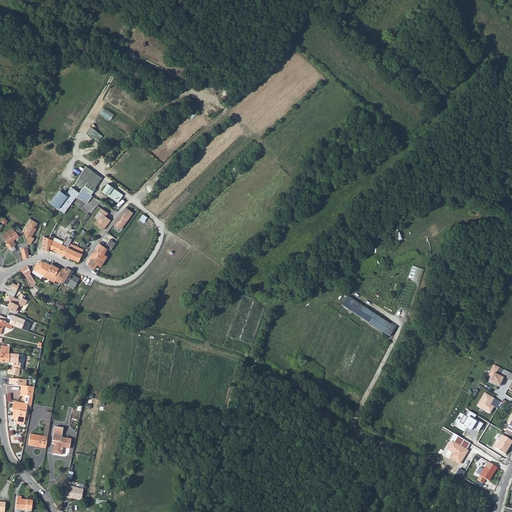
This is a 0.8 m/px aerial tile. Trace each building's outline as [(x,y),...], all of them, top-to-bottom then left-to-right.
[(104,107),(100,113),(110,120),(114,113),(104,107)] [(92,127),(88,132),(98,141),(103,135),(92,127)] [(81,189),(90,195),(101,178),(85,166),(75,184),(81,189)] [(100,190),(116,201),(121,194),(106,183),(100,190)] [(76,197),(79,193),(71,187),(64,196),(57,191),(48,204),(63,215),(76,197)] [(90,195),(81,189),(79,193),(76,197),(87,203),(92,196),(90,195)] [(134,211),(127,206),(121,213),(118,215),(114,222),(122,227),(134,211)] [(103,212),(96,223),(104,228),(111,218),(106,214),(108,211),(102,207),(100,210),(103,212)] [(38,222),(30,218),(23,230),(24,231),(27,236),(28,239),(29,242),(29,243),(31,242),(34,237),(32,236),(36,228),(35,227),(38,222)] [(16,229),(14,225),(3,233),(8,242),(7,243),(10,248),(15,245),(12,240),(18,236),(18,235),(24,231),(23,230),(20,227),(16,229)] [(398,226),(393,228),(397,240),(402,239),(398,226)] [(53,239),(50,247),(65,254),(71,243),(73,239),(69,237),(65,245),(57,241),(59,236),(62,238),(64,233),(58,230),(55,235),(53,239)] [(48,237),(44,249),(48,250),(49,250),(50,247),(53,239),(48,237)] [(111,239),(107,246),(109,248),(113,250),(117,242),(111,239)] [(100,242),(96,247),(98,249),(99,252),(97,255),(105,260),(109,255),(106,253),(109,248),(107,246),(100,242)] [(22,254),(24,259),(30,256),(30,253),(30,248),(29,243),(22,244),(23,247),(21,247),(22,254)] [(84,249),(71,243),(65,254),(79,261),(81,257),(83,258),(86,255),(82,253),(84,249)] [(97,255),(95,258),(92,259),(89,257),(87,260),(87,263),(93,267),(94,268),(98,263),(101,265),(105,260),(97,255)] [(36,261),(33,268),(46,274),(47,273),(48,271),(52,264),(45,261),(44,262),(40,260),(36,261)] [(52,264),(48,271),(52,273),(53,273),(52,276),(58,279),(61,272),(62,268),(53,263),(52,264)] [(24,265),(21,268),(25,272),(27,275),(31,272),(29,270),(31,268),(28,264),(24,265)] [(61,272),(58,279),(63,281),(69,268),(66,266),(65,268),(63,267),(62,268),(61,272)] [(69,268),(63,281),(66,283),(67,281),(77,285),(80,277),(73,274),(75,270),(69,268)] [(10,300),(7,305),(15,309),(17,310),(20,304),(25,303),(27,299),(22,296),(24,293),(21,292),(18,297),(21,298),(20,299),(8,294),(6,298),(10,300)] [(346,297),(340,305),(390,337),(395,327),(346,297)] [(57,299),(54,304),(60,308),(62,308),(65,303),(57,299)] [(13,313),(9,321),(12,323),(15,325),(27,329),(30,322),(25,320),(25,319),(13,313)] [(5,319),(0,317),(0,331),(3,324),(10,327),(12,323),(9,321),(5,319)] [(0,360),(6,362),(8,362),(9,353),(8,353),(0,352),(1,349),(0,349),(0,360)] [(18,354),(9,353),(8,362),(13,362),(12,364),(12,370),(10,370),(9,374),(16,374),(17,367),(20,368),(21,361),(21,360),(18,360),(18,354)] [(494,373),(497,366),(492,364),(487,374),(490,375),(488,380),(497,384),(501,376),(494,373)] [(511,373),(505,370),(504,369),(502,369),(499,367),(497,370),(501,372),(500,373),(511,379),(511,377),(511,373)] [(21,385),(20,395),(27,395),(25,402),(28,403),(28,405),(32,405),(35,386),(26,385),(21,385)] [(494,399),(484,393),(476,406),(490,414),(494,407),(490,405),(494,399)] [(13,414),(12,419),(17,419),(25,420),(28,405),(28,403),(25,402),(13,400),(11,411),(13,412),(15,412),(14,415),(13,414)] [(45,411),(43,423),(45,424),(49,424),(51,412),(45,411)] [(54,426),(52,440),(54,441),(52,453),(61,455),(62,448),(70,449),(72,440),(61,438),(63,428),(54,426)] [(30,434),(28,445),(45,448),(47,437),(43,436),(30,434)] [(501,435),(494,448),(504,453),(511,441),(501,435)] [(469,444),(457,437),(453,443),(451,442),(446,450),(452,453),(448,459),(458,465),(467,451),(465,450),(469,444)] [(488,462),(476,480),(481,483),(484,478),(488,481),(496,468),(488,462)] [(452,470),(452,471),(461,477),(464,472),(450,465),(448,468),(452,470)] [(83,489),(66,485),(64,496),(72,498),(72,497),(74,498),(81,499),(83,489)] [(16,508),(31,511),(33,501),(22,499),(22,497),(18,496),(16,508)] [(197,511),(199,497),(195,497),(194,510),(180,509),(179,511),(197,511)]
